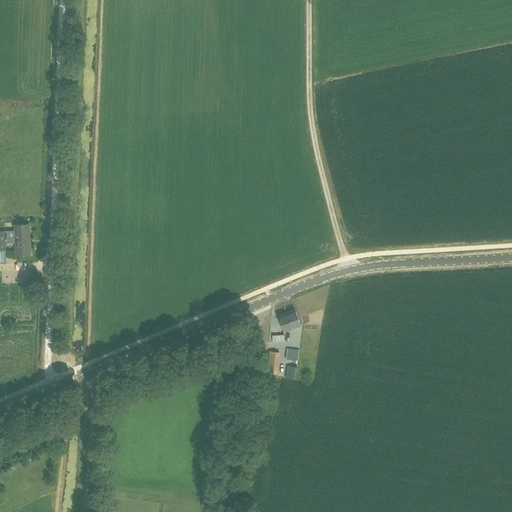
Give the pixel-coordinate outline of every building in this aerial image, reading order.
[(7,242),(15,241),(16,255),(30,255),(29,225),(14,225),(15,232),(6,232),(7,242)] [(25,277),(12,276),(11,286),(25,286),(25,277)] [(300,325),(294,311),(277,318),(283,332),(300,325)] [(273,334),(272,342),(284,342),(284,334),(273,334)] [(299,350),(287,348),(286,359),(297,360),(299,350)] [(268,352),(266,371),(278,373),(280,353),(268,352)] [(286,364),(284,379),(297,382),(299,366),(286,364)]
